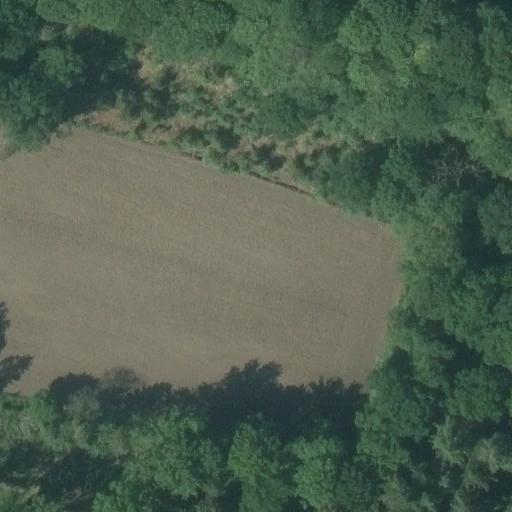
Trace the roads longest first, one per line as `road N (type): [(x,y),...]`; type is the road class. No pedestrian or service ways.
road 1 (track): [(414,52),(466,71),(424,197),(511,328)]
road 2 (track): [(260,0),(414,52)]
